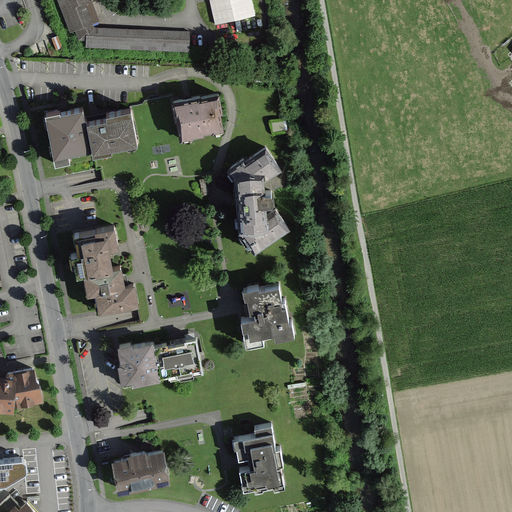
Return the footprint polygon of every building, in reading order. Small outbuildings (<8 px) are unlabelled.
[(60,0),(74,33),(101,23),(92,0),(60,0)] [(254,0),(211,0),(217,24),(258,16),(254,0)] [(192,35),(90,28),(89,47),(191,54),(192,35)] [(219,97),(177,105),(183,138),(225,130),(219,97)] [(92,147),(87,119),(84,104),(46,112),(56,162),(70,159),(69,152),(92,147)] [(87,119),(92,147),(94,153),(112,150),(111,146),(137,141),(131,106),(107,110),(108,115),(87,119)] [(270,148),(235,170),(241,232),(258,254),(294,228),(279,210),(270,215),(267,182),(284,169),(270,148)] [(83,272),(111,267),(108,247),(117,245),(114,225),(79,232),(82,250),(73,251),(77,273),(83,272)] [(111,267),(83,272),(87,292),(96,290),(100,310),(136,304),(133,286),(125,288),(121,265),(111,267)] [(282,285),(250,291),(255,318),(245,320),(249,342),(296,333),(290,299),(285,300),(282,285)] [(202,368),(195,335),(158,342),(164,375),(202,368)] [(164,375),(158,342),(120,349),(127,382),(164,375)] [(0,376),(0,409),(16,409),(45,399),(36,369),(2,378),(0,376)] [(259,437),(238,441),(242,459),(252,457),(254,467),(241,469),(245,490),(286,482),(275,425),(257,428),(259,437)] [(165,452),(113,463),(119,493),(172,482),(165,452)] [(27,453),(0,456),(0,487),(29,471),(27,453)] [(11,498),(0,509),(0,511),(36,511),(28,503),(21,509),(11,498)]
